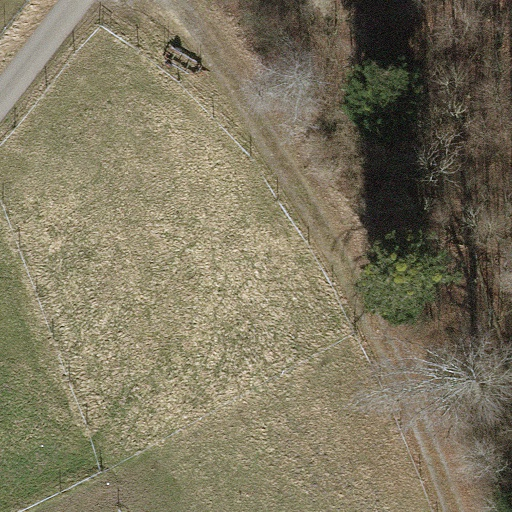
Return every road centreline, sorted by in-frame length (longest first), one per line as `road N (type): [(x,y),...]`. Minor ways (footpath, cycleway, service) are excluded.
road 1 (track): [(178,0),(450,433),(472,511)]
road 2 (unclassified): [(84,0),(0,107)]
